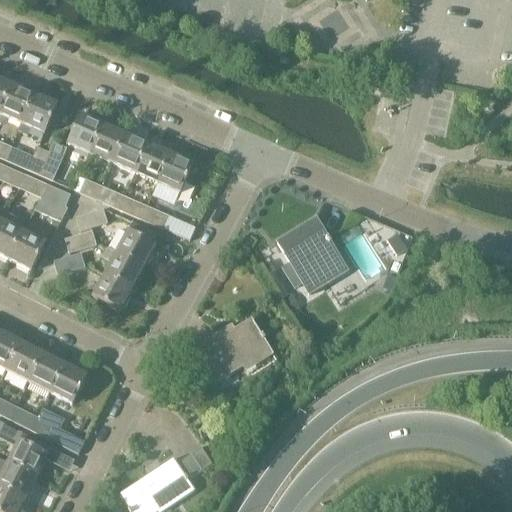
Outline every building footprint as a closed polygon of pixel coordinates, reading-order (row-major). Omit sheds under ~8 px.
[(0,113),(12,87),(7,85),(8,83),(0,79),(0,113)] [(0,125),(0,126),(7,124),(9,121),(22,126),(35,97),(29,95),(30,93),(22,89),(21,91),(12,87),(0,113),(0,125)] [(22,126),(19,134),(27,138),(31,130),(43,136),(44,136),(57,106),(56,106),(52,104),(53,103),(44,99),(44,101),(35,97),(22,126)] [(66,146),(90,157),(103,126),(79,116),(66,146)] [(125,136),(103,126),(90,157),(112,166),(125,136)] [(112,166),(135,176),(148,146),(125,136),(112,166)] [(0,145),(0,160),(6,163),(12,150),(0,145)] [(49,155),(39,178),(52,183),(67,150),(54,145),(49,155)] [(171,156),(148,146),(135,176),(158,186),(171,156)] [(12,150),(6,163),(39,178),(49,155),(36,150),(32,159),(12,150)] [(193,166),(171,156),(158,186),(180,196),(193,166)] [(21,191),(26,178),(3,168),(0,175),(0,182),(12,188),(21,191)] [(36,214),(42,204),(49,188),(26,178),(21,191),(40,200),(34,213),(36,214)] [(86,183),(80,196),(97,203),(102,190),(86,183)] [(42,204),(36,214),(59,224),(65,210),(64,210),(69,197),(49,188),(42,204)] [(108,193),(102,205),(119,213),(124,200),(108,193)] [(131,202),(125,215),(142,223),(147,210),(131,202)] [(147,210),(142,223),(164,232),(170,219),(147,210)] [(75,220),(80,236),(91,233),(90,230),(107,225),(102,211),(75,220)] [(0,227),(0,258),(9,263),(24,234),(10,227),(14,219),(6,216),(3,221),(0,227)] [(315,222),(277,246),(303,286),(340,263),(315,222)] [(132,223),(115,254),(115,255),(144,270),(156,248),(152,246),(157,237),(132,223)] [(95,247),(91,233),(80,236),(64,241),(69,256),(95,247)] [(45,244),(24,234),(9,263),(31,274),(45,244)] [(396,236),(388,241),(396,255),(405,249),(396,236)] [(132,292),(144,270),(115,255),(115,254),(107,249),(101,259),(110,264),(103,276),(132,292)] [(80,255),(53,263),(57,277),(84,269),(80,255)] [(120,314),(132,292),(103,276),(91,299),(120,314)] [(387,277),(381,290),(390,293),(395,281),(387,277)] [(290,298),(282,303),(290,315),(298,311),(290,298)] [(216,337),(194,351),(215,386),(241,370),(245,376),(273,358),(270,352),(251,322),(219,341),(216,337)] [(22,345),(0,333),(0,370),(7,374),(22,345)] [(7,374),(28,385),(43,355),(22,345),(7,374)] [(66,367),(43,355),(28,385),(51,396),(66,367)] [(87,377),(66,367),(51,396),(72,407),(87,377)] [(0,400),(0,416),(11,422),(17,409),(0,400)] [(17,409),(11,422),(33,433),(39,420),(17,409)] [(39,420),(33,433),(54,443),(60,430),(39,420)] [(22,434),(18,442),(7,463),(36,478),(47,457),(43,454),(47,446),(22,434)] [(182,464),(192,479),(212,466),(202,451),(182,464)] [(173,460),(119,496),(130,511),(159,511),(178,500),(179,503),(194,493),(173,460)] [(36,478),(7,463),(4,462),(0,470),(0,487),(25,501),(36,478)] [(19,511),(25,501),(0,487),(0,511),(19,511)]
